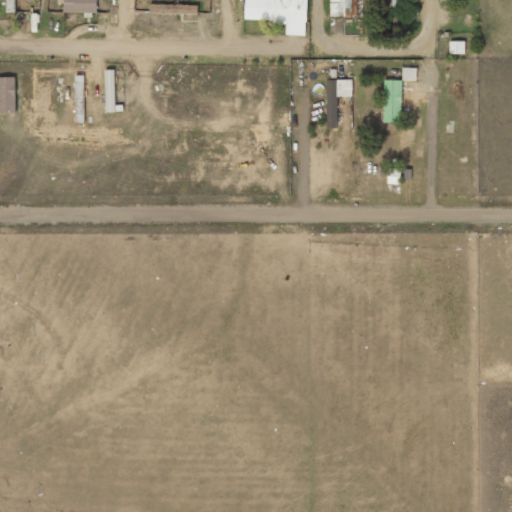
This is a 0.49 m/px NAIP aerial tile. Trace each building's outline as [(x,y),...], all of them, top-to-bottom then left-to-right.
[(14,0),(6,0),(7,12),(15,12),(14,0)] [(64,0),(64,12),(97,13),(96,0),(64,0)] [(306,0),(245,0),(245,19),(271,20),(271,23),(286,24),(286,35),(306,35),(306,0)] [(356,0),(329,0),(330,17),(357,16),(356,0)] [(150,13),(198,15),(198,5),(150,3),(150,13)] [(465,41),(450,41),(450,54),(465,54),(465,41)] [(384,80),(383,123),(402,123),(402,91),(407,91),(407,80),(416,80),(416,68),(402,68),(402,80),(384,80)] [(352,80),(337,79),(336,96),(352,96),(352,80)] [(337,128),(336,102),(327,102),(327,128),(337,128)] [(401,169),(388,168),(388,184),(400,184),(401,169)]
